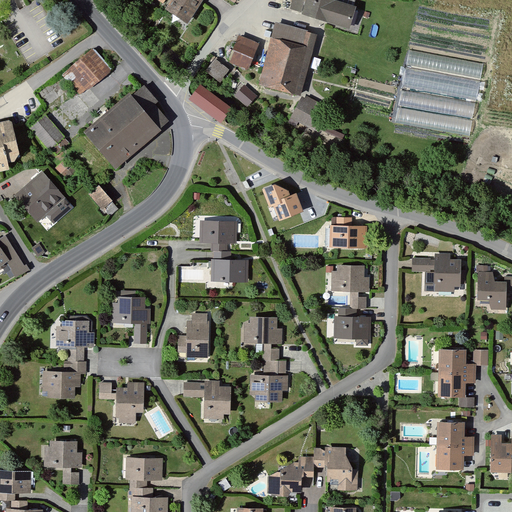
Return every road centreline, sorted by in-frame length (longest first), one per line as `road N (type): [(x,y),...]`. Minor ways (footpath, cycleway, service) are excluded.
road 1 (residential): [(395,211),(386,352),(199,478),(187,511)]
road 2 (tertiary): [(5,316),(43,278),(163,195),(178,169),(182,130)]
road 3 (unclassified): [(182,130),(218,132),(303,180),(395,211)]
road 4 (residential): [(108,30),(0,113)]
road 5 (residential): [(251,0),(168,101)]
road 6 (unclassified): [(395,211),(511,252)]
